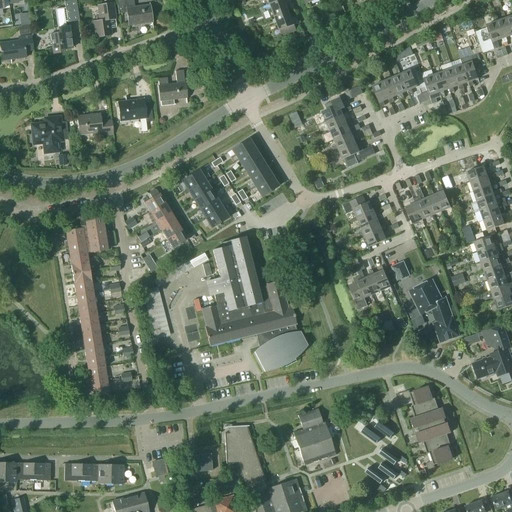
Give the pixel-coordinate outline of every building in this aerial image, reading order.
[(69,26),(66,26),(65,22),(79,20),(76,0),(69,0),(65,1),(66,7),(55,9),(59,33),(49,34),(50,41),(52,40),(54,53),(63,52),(62,49),(72,48),(69,26)] [(128,26),(152,22),(150,5),(134,7),(133,0),(116,0),(119,14),(126,13),(128,26)] [(292,2),(290,0),(280,0),(270,4),(275,17),(289,12),(286,4),(292,2)] [(109,21),(115,20),(113,3),(97,5),(99,21),(93,21),(95,38),(111,35),(109,21)] [(343,5),(338,7),(341,15),(346,13),(343,5)] [(338,7),(333,9),(336,17),(341,15),(338,7)] [(275,17),(280,30),(282,36),(297,30),(294,25),(299,23),(297,17),(292,19),(289,12),(275,17)] [(506,37),(511,35),(506,18),(496,21),(502,38),(504,43),(507,41),(506,37)] [(496,41),(502,38),(496,21),(486,25),(487,28),(480,30),(484,42),(491,39),(494,46),(498,45),(496,41)] [(18,27),(19,35),(30,33),(29,25),(18,27)] [(304,31),(297,33),(300,39),(306,37),(304,31)] [(25,51),(33,50),(31,35),(22,36),(23,40),(0,43),(0,45),(2,61),(26,57),(25,51)] [(478,53),(470,56),(474,67),(482,64),(478,53)] [(462,65),(468,82),(470,86),(473,85),(471,81),(478,78),(474,67),(470,56),(460,59),(462,65)] [(453,68),(459,85),(460,90),(463,88),(462,84),(468,82),(462,65),(453,68)] [(443,72),(449,89),(450,93),(454,92),(453,87),(459,85),(453,68),(443,72)] [(173,99),(186,98),(183,70),(175,71),(176,84),(167,85),(166,77),(158,78),(161,106),(174,105),(173,99)] [(411,70),(401,74),(408,91),(410,95),(413,93),(412,89),(418,86),(411,70)] [(443,72),(433,75),(441,96),(444,95),(443,91),(449,89),(443,72)] [(401,74),(392,78),(399,95),(401,99),(404,97),(402,93),(408,91),(401,74)] [(430,100),(432,104),(437,103),(435,98),(441,96),(433,75),(423,79),(428,92),(430,100)] [(392,78),(382,82),(389,98),(391,102),(395,101),(393,97),(399,95),(392,78)] [(389,98),(382,82),(372,86),(381,107),(385,105),(383,101),(389,98)] [(352,97),(363,93),(360,86),(349,91),(352,97)] [(331,98),(337,95),(334,90),(328,93),(331,98)] [(428,92),(416,97),(420,104),(430,100),(428,92)] [(322,112),(326,121),(343,114),(347,112),(340,97),(325,104),(327,109),(322,112)] [(147,119),(145,103),(145,99),(118,102),(121,122),(140,120),(147,119)] [(439,103),(442,113),(447,112),(443,101),(439,103)] [(102,136),(114,135),(112,120),(102,121),(101,113),(77,116),(79,135),(102,133),(102,136)] [(346,119),(343,114),(326,121),(330,130),(351,121),(349,118),(346,119)] [(294,119),(300,132),(306,129),(300,116),(294,119)] [(32,125),(34,143),(44,142),(45,152),(58,150),(57,140),(61,140),(59,118),(51,119),(51,123),(32,125)] [(330,130),(335,140),(351,132),(361,128),(358,123),(353,126),(351,121),(330,130)] [(354,138),(351,132),(335,140),(339,149),(355,141),(359,140),(358,136),(354,138)] [(233,150),(238,159),(254,149),(249,140),(249,139),(232,149),(232,150),(233,150)] [(355,141),(339,149),(347,168),(358,163),(357,161),(375,153),(371,146),(364,149),(359,140),(355,141)] [(238,159),(244,168),(260,158),(254,149),(238,159)] [(58,155),(59,165),(66,164),(66,154),(58,155)] [(260,158),(244,168),(250,178),(266,167),(260,158)] [(470,181),(487,175),(491,174),(490,171),(486,172),(484,165),(466,172),(470,181)] [(272,177),(266,167),(250,178),(256,187),(272,177)] [(182,181),(188,190),(204,180),(198,171),(199,171),(198,170),(182,181)] [(453,175),(447,176),(449,188),(455,187),(453,175)] [(473,191),(490,185),(494,184),(493,180),(489,181),(487,175),(470,181),(473,191)] [(272,177),(256,187),(261,196),(261,197),(278,186),(277,186),(272,177)] [(321,177),(314,180),(317,189),(324,187),(321,177)] [(210,189),(204,180),(188,190),(194,199),(210,189)] [(494,195),(498,193),(502,192),(501,188),(492,191),(490,185),(473,191),(477,201),(494,195)] [(439,192),(434,195),(441,211),(451,207),(442,186),(437,188),(439,192)] [(159,193),(158,193),(156,190),(153,189),(149,192),(149,194),(151,198),(144,202),(149,212),(164,202),(159,193)] [(210,189),(194,199),(200,209),(216,199),(210,189)] [(422,220),(432,216),(424,199),(423,195),(420,189),(416,191),(418,197),(413,199),(422,220)] [(432,216),(441,211),(434,195),(432,191),(428,193),(430,196),(424,199),(432,216)] [(370,201),(366,202),(363,195),(343,204),(347,213),(355,210),(358,218),(374,211),(378,209),(377,205),(373,207),(370,201)] [(477,201),(480,211),(507,201),(505,197),(496,201),(494,195),(477,201)] [(216,199),(200,209),(205,218),(221,208),(216,199)] [(422,220),(413,199),(409,201),(411,205),(405,207),(413,224),(422,220)] [(480,211),(483,220),(501,214),(505,213),(503,210),(506,209),(505,206),(511,203),(511,199),(507,201),(480,211)] [(155,221),(170,211),(164,202),(149,212),(155,221)] [(227,217),(221,208),(205,218),(211,227),(211,228),(228,218),(228,217),(227,217)] [(176,221),(170,211),(155,221),(161,230),(176,221)] [(376,216),(374,211),(358,218),(362,227),(378,220),(382,218),(380,215),(376,216)] [(78,213),(79,219),(81,228),(65,231),(70,264),(88,261),(87,253),(107,250),(102,217),(87,220),(86,212),(78,213)] [(503,220),(501,214),(483,220),(487,230),(508,223),(507,219),(503,220)] [(126,226),(135,220),(132,217),(124,222),(126,226)] [(135,220),(126,226),(128,229),(137,224),(135,220)] [(362,227),(366,237),(382,230),(386,228),(384,224),(380,226),(378,220),(362,227)] [(166,239),(181,230),(176,221),(161,230),(166,239)] [(472,225),(465,228),(471,243),(477,240),(472,225)] [(149,227),(138,231),(142,241),(152,238),(149,227)] [(187,239),(181,230),(166,239),(172,248),(187,239)] [(384,235),(382,230),(366,237),(370,246),(390,238),(388,233),(384,235)] [(497,241),(491,239),(490,236),(473,242),(477,252),(498,245),(497,241)] [(298,331),(296,331),(295,324),(296,324),(292,305),(287,306),(280,281),(266,284),(267,286),(258,288),(245,237),(230,241),(231,245),(213,250),(220,278),(210,280),(217,305),(202,309),(206,327),(205,327),(209,346),(256,334),(259,347),(253,353),(263,371),(270,370),(277,367),(283,363),(285,367),(296,361),(294,358),(298,354),(302,350),(306,347),(298,331)] [(511,244),(511,240),(498,245),(477,252),(481,262),(502,254),(500,251),(503,250),(502,247),(511,244)] [(432,248),(424,251),(427,259),(435,255),(432,248)] [(200,263),(207,259),(204,253),(196,257),(200,263)] [(481,262),(484,271),(501,265),(510,262),(509,258),(504,260),(502,254),(481,262)] [(90,271),(88,261),(70,264),(72,274),(90,271)] [(391,266),(397,281),(410,275),(404,261),(391,266)] [(484,271),(487,281),(509,274),(507,270),(503,272),(501,265),(484,271)] [(380,271),(375,274),(382,291),(392,286),(383,266),(379,267),(380,271)] [(356,282),(349,284),(360,309),(368,305),(365,298),(372,294),(365,278),(362,270),(358,271),(360,276),(354,278),(356,282)] [(372,294),(382,291),(375,274),(373,270),(370,271),(371,275),(365,278),(372,294)] [(74,284),(91,282),(90,271),(72,274),(74,284)] [(487,281),(491,290),(511,283),(510,279),(511,278),(511,272),(509,274),(487,281)] [(432,280),(409,291),(421,315),(434,308),(439,321),(433,323),(440,343),(460,336),(453,316),(446,297),(442,298),(432,280)] [(93,292),(91,282),(74,284),(75,295),(93,292)] [(511,283),(491,290),(494,300),(511,293),(511,283)] [(154,339),(170,335),(158,287),(142,291),(154,339)] [(77,306),(95,303),(93,292),(75,295),(77,306)] [(511,293),(494,300),(498,311),(511,305),(511,293)] [(96,314),(95,303),(77,306),(79,317),(96,314)] [(81,327),(98,324),(96,314),(79,317),(81,327)] [(100,335),(98,324),(81,327),(82,338),(100,335)] [(490,329),(498,351),(490,354),(491,357),(473,363),(478,379),(497,372),(498,376),(511,371),(511,357),(509,348),(511,347),(504,324),(490,329)] [(471,344),(485,339),(482,332),(468,337),(471,344)] [(84,348),(101,346),(100,335),(82,338),(84,348)] [(122,349),(122,353),(132,351),(131,343),(125,344),(126,348),(122,349)] [(84,348),(86,359),(103,356),(101,346),(84,348)] [(88,371),(105,368),(103,356),(86,359),(88,371)] [(107,381),(105,368),(88,371),(90,384),(107,381)] [(107,381),(90,384),(92,397),(109,394),(107,381)] [(414,404),(435,397),(431,385),(429,386),(414,391),(410,392),(410,390),(403,392),(405,398),(411,396),(414,404)] [(427,453),(430,453),(451,446),(447,434),(451,432),(443,408),(439,409),(435,397),(414,404),(411,405),(415,417),(411,418),(420,443),(423,442),(427,453)] [(302,429),(309,427),(322,422),(318,409),(298,415),(302,429)] [(314,444),(330,438),(324,422),(322,422),(309,427),(314,444)] [(393,437),(396,431),(379,422),(376,427),(393,437)] [(249,494),(263,490),(267,488),(247,426),(249,426),(249,425),(231,426),(232,432),(229,433),(224,433),(226,463),(238,463),(249,494)] [(377,441),(381,436),(364,426),(361,432),(377,441)] [(309,427),(302,429),(293,432),(298,449),(314,444),(309,427)] [(314,444),(320,460),(335,455),(330,438),(314,444)] [(314,444),(298,449),(304,465),(320,460),(314,444)] [(396,459),(399,453),(382,444),(379,450),(396,459)] [(451,446),(430,453),(432,461),(426,463),(428,469),(435,467),(434,464),(438,463),(453,459),(453,458),(455,458),(451,446)] [(198,471),(213,470),(211,454),(196,455),(198,471)] [(396,472),(399,467),(382,457),(379,463),(396,472)] [(167,474),(163,459),(153,462),(157,477),(167,474)] [(0,462),(0,482),(16,483),(16,480),(16,463),(0,462)] [(383,477),(386,471),(369,462),(366,467),(383,477)] [(16,463),(16,480),(17,480),(21,480),(33,480),(33,463),(21,463),(16,463)] [(33,463),(33,480),(50,481),(50,463),(33,463)] [(64,464),(64,481),(81,481),(81,464),(64,464)] [(81,464),(81,481),(97,482),(98,482),(98,464),(81,464)] [(97,482),(97,484),(123,485),(123,465),(98,464),(98,482),(97,482)] [(235,474),(229,475),(231,484),(237,483),(235,474)] [(296,479),(279,484),(284,500),(301,494),(296,479)] [(268,505),(284,500),(279,484),(267,488),(263,490),(268,505)] [(270,511),(268,505),(263,490),(249,494),(254,511),(270,511)] [(496,509),(505,506),(507,511),(511,511),(511,497),(511,498),(508,491),(492,497),(496,509)] [(126,497),(112,501),(114,511),(149,511),(144,493),(129,497),(130,497),(127,498),(126,497)] [(300,511),(306,510),(301,494),(284,500),(288,511),(300,511)] [(207,505),(191,509),(192,511),(237,511),(233,496),(207,502),(207,505)] [(24,511),(21,497),(11,500),(13,511),(24,511)] [(288,511),(284,500),(268,505),(270,511),(288,511)] [(492,511),(490,505),(484,507),(482,500),(466,506),(467,511),(492,511)]
